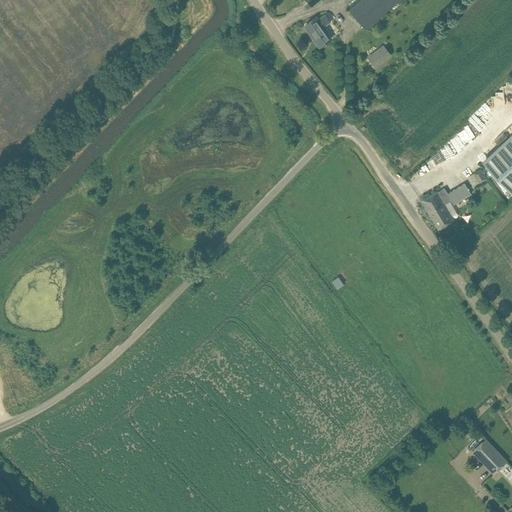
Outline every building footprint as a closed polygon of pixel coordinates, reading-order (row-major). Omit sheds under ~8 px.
[(365,29),(400,0),(361,0),(349,10),(365,29)] [(316,18),(305,26),(312,36),(314,35),(317,39),(314,40),(319,47),(331,39),(323,27),(330,22),(325,15),(318,20),(316,18)] [(188,33),(185,28),(178,35),(179,36),(184,37),(188,33)] [(379,48),(368,57),(376,68),(387,59),(379,48)] [(482,119),(487,115),(480,108),(469,118),(480,130),(487,123),(482,119)] [(511,133),(481,162),(511,194),(511,133)] [(481,169),(473,174),(479,183),(486,179),(481,169)] [(437,192),(421,201),(438,229),(454,220),(453,218),(445,204),(449,202),(451,200),(454,204),(471,194),(465,184),(448,194),(444,188),(437,193),(437,192)] [(506,462),(485,439),(472,451),(494,473),(506,462)]
